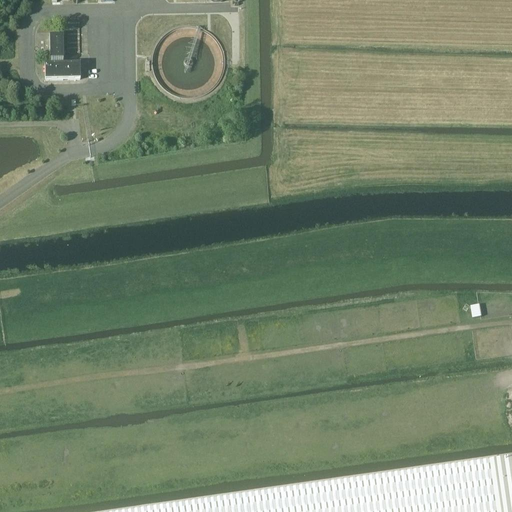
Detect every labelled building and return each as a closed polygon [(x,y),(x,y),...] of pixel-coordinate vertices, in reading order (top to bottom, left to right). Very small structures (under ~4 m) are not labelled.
[(82,51),(82,21),(67,21),(67,51),(82,51)] [(80,81),(80,65),(63,66),(63,61),(64,61),(63,37),(50,37),(50,61),(51,61),(51,66),(45,66),(45,81),(80,81)] [(102,114),(102,105),(91,104),(91,114),(102,114)] [(187,110),(183,126),(201,131),(205,115),(187,110)] [(103,114),(90,117),(92,129),(106,126),(103,114)] [(463,309),(468,312),(471,307),(466,304),(463,309)] [(511,511),(511,457),(260,493),(123,511),(511,511)]
